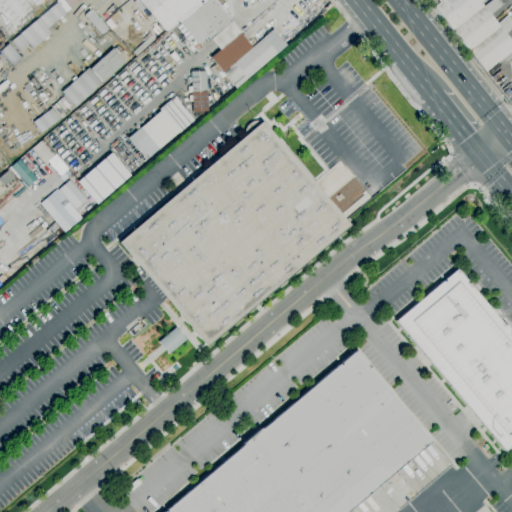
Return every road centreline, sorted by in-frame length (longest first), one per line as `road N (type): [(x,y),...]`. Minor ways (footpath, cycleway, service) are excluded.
road 1 (tertiary): [(46,511),(504,134)]
road 2 (primary): [(504,134),(398,0)]
road 3 (primary): [(356,0),(433,95)]
